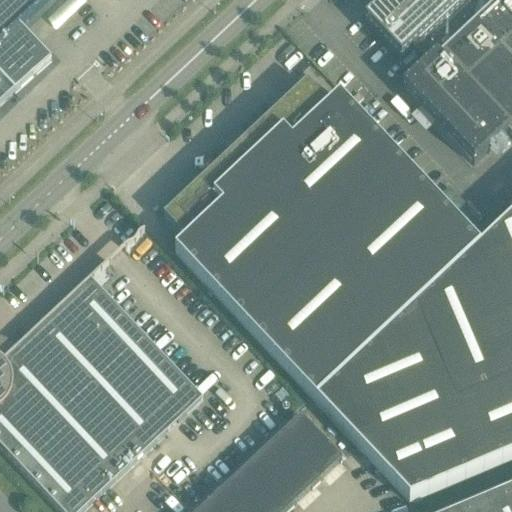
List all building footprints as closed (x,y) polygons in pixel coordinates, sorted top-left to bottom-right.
[(0,0),(0,109),(52,64),(21,29),(51,0),(0,0)] [(391,0),(364,26),(400,65),(469,0),(479,0),(479,3),(477,12),(484,16),(402,93),(473,168),(507,136),(511,141),(511,0),(501,0),(489,11),(489,0),(391,0)] [(333,116),(306,88),(163,223),(189,251),(183,256),(179,252),(174,256),(409,506),(511,462),(511,222),(480,252),(339,102),(334,106),(338,111),(333,116)] [(0,451),(56,511),(184,511),(139,463),(202,403),(98,292),(91,285),(110,267),(110,266),(109,265),(81,292),(65,306),(53,317),(29,340),(16,352),(3,364),(2,363),(1,362),(0,361),(0,451)] [(290,511),(341,465),(300,421),(203,511),(290,511)] [(511,511),(511,492),(464,511),(511,511)]
